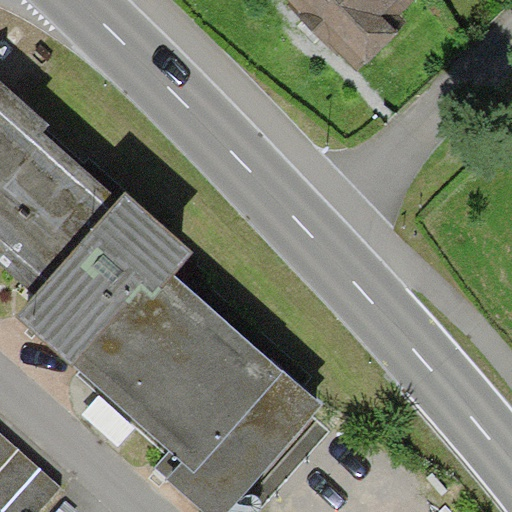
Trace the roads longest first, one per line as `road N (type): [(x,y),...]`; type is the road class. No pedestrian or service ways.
road 1 (primary): [(315,229),(76,0)]
road 2 (primary): [(511,478),(315,229)]
road 3 (residential): [(511,33),(315,229)]
